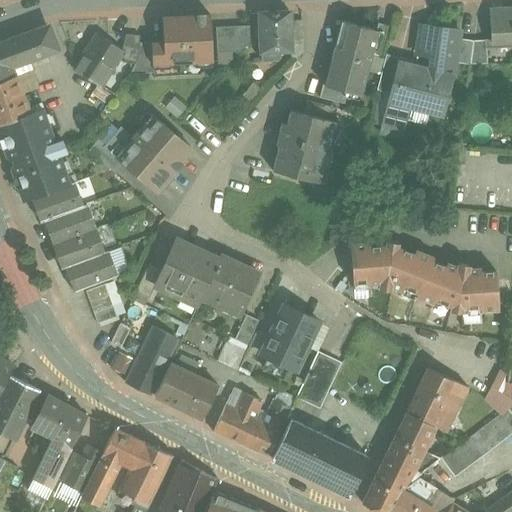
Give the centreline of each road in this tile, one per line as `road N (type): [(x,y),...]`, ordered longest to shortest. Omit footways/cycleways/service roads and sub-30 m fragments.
road 1 (residential): [(312,0),(313,52),(223,158),(189,213),(398,331),(471,362)]
road 2 (secondary): [(0,233),(45,332),(86,383),(331,511)]
road 3 (unclassified): [(0,21),(69,2),(126,0)]
